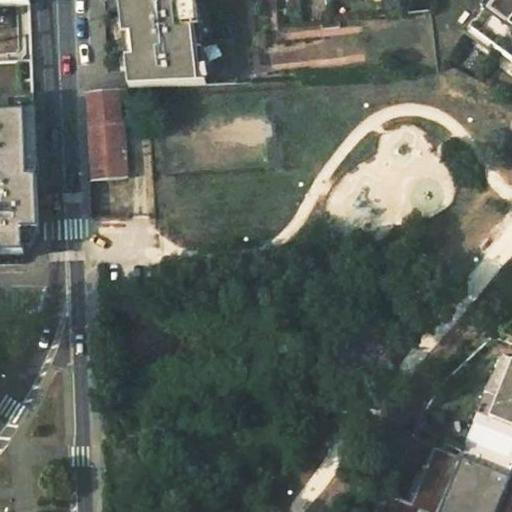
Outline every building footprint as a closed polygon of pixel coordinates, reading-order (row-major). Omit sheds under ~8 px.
[(0,0),(0,10),(32,10),(31,0),(0,0)] [(120,0),(132,90),(148,89),(191,86),(180,0),(120,0)] [(511,59),(511,0),(492,0),(485,10),(491,14),(477,33),(511,59)] [(127,184),(122,91),(91,93),(93,184),(127,184)] [(9,103),(10,116),(35,115),(35,103),(9,103)] [(0,258),(25,258),(24,251),(24,235),(39,235),(38,205),(29,205),(29,188),(38,188),(35,115),(10,116),(0,116),(0,258)] [(38,205),(38,188),(29,188),(29,205),(38,205)] [(24,235),(24,251),(31,251),(39,235),(24,235)] [(511,360),(503,357),(485,394),(498,399),(511,404),(511,360)] [(490,418),(511,426),(511,404),(498,399),(490,418)] [(511,511),(511,482),(432,450),(409,506),(383,496),(374,511),(511,511)]
